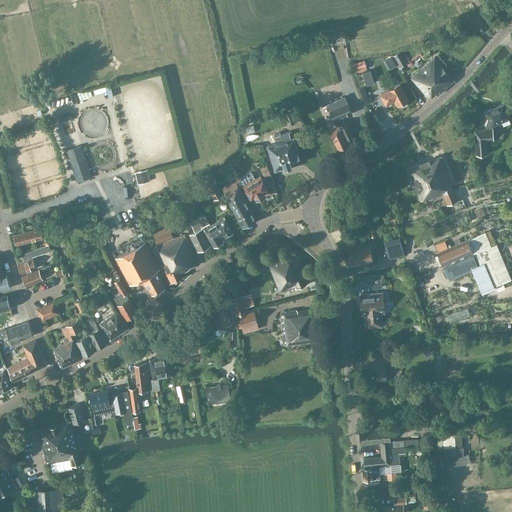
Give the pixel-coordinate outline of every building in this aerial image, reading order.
[(434,57),(430,61),(412,77),(429,98),(435,93),(437,95),(454,80),(434,57)] [(363,73),(367,85),(374,83),(370,71),(363,73)] [(379,79),(383,87),(396,80),(391,72),(379,79)] [(323,94),(321,87),(310,89),(313,99),(336,93),(333,83),(323,85),(325,93),(323,94)] [(395,100),(398,106),(409,100),(400,84),(381,95),(386,105),(395,100)] [(348,104),(345,105),(343,99),(329,105),(331,111),(330,111),(334,121),(337,126),(330,129),(334,137),(339,146),(340,147),(346,144),(347,142),(353,139),(345,122),(344,123),(342,117),(352,113),(348,104)] [(320,104),(314,105),(317,114),(323,112),(320,104)] [(488,154),(487,141),(494,140),(493,129),(492,127),(510,119),(503,104),(485,112),(488,119),(486,124),(485,130),(475,130),(477,155),(488,154)] [(286,119),(288,126),(295,123),(293,117),(286,119)] [(254,125),(245,127),(247,135),(256,133),(254,125)] [(276,140),(278,139),(279,142),(268,145),(275,170),(285,167),(285,168),(292,166),(292,165),(301,162),(294,137),(291,138),(289,132),(281,135),(280,133),(274,134),(275,137),(276,140)] [(67,152),(77,182),(92,178),(82,147),(67,152)] [(447,205),(451,203),(457,201),(453,190),(441,156),(409,168),(420,200),(429,197),(430,199),(443,194),(447,205)] [(265,177),(264,177),(266,179),(271,176),(267,166),(261,170),(265,177)] [(146,170),(135,173),(138,184),(149,182),(146,170)] [(240,177),(236,171),(231,174),(238,186),(243,183),(240,177)] [(256,179),(252,171),(240,177),(243,183),(251,197),(255,195),(257,199),(265,194),(263,191),(267,189),(261,176),(256,179)] [(207,187),(214,200),(223,195),(216,182),(207,187)] [(257,219),(238,186),(224,193),(243,227),(257,219)] [(174,199),(177,207),(182,205),(178,197),(174,199)] [(511,212),(500,216),(502,225),(510,222),(511,227),(511,226),(511,212)] [(214,245),(223,240),(222,239),(233,232),(224,217),(211,225),(205,216),(199,220),(202,225),(204,229),(205,228),(214,245)] [(210,244),(199,221),(191,224),(195,232),(190,234),(193,240),(197,251),(210,244)] [(185,235),(160,244),(160,243),(174,237),(169,225),(152,232),(158,244),(151,247),(165,275),(170,283),(172,282),(183,276),(181,273),(189,269),(189,268),(196,264),(190,251),(191,250),(185,235)] [(14,235),(16,245),(43,239),(41,229),(14,235)] [(511,278),(497,244),(491,247),(485,232),(438,253),(449,278),(479,265),(489,290),(511,279),(511,278)] [(156,271),(160,269),(145,242),(147,241),(142,233),(137,236),(141,244),(116,258),(130,285),(141,279),(144,284),(146,283),(152,295),(165,288),(156,271)] [(400,237),(384,240),(389,259),(405,256),(400,237)] [(37,269),(33,258),(39,256),(52,251),(49,245),(36,250),(37,251),(22,255),(24,261),(18,263),(22,274),(37,269)] [(370,247),(348,251),(351,265),(360,264),(361,265),(365,264),(366,262),(375,260),(374,255),(372,255),(370,247)] [(0,290),(6,289),(10,288),(7,274),(3,275),(0,265),(3,265),(0,255),(0,290)] [(309,283),(296,259),(288,262),(284,256),(270,263),(273,270),(271,270),(279,292),(296,284),(297,288),(309,283)] [(44,268),(22,276),(26,286),(43,280),(41,274),(46,273),(44,268)] [(381,273),(370,274),(371,288),(382,287),(381,273)] [(137,312),(126,294),(128,293),(120,279),(115,282),(120,291),(114,294),(120,304),(118,305),(126,319),(137,312)] [(384,313),(382,293),(360,295),(362,315),(365,315),(366,325),(368,325),(372,328),(376,327),(379,324),(381,323),(380,313),(384,313)] [(0,311),(11,308),(7,295),(0,296),(0,311)] [(231,324),(223,295),(210,300),(216,318),(214,319),(217,328),(231,324)] [(237,315),(246,312),(242,295),(232,297),(237,315)] [(87,310),(82,299),(75,302),(80,313),(87,310)] [(59,314),(54,302),(37,310),(39,316),(40,316),(43,321),(59,314)] [(281,314),(285,345),(317,340),(314,316),(311,317),(309,309),(298,311),(296,310),(286,312),(286,313),(281,314)] [(128,327),(117,311),(100,323),(111,339),(128,327)] [(254,312),(239,316),(242,329),(258,325),(254,312)] [(89,319),(92,325),(95,331),(89,334),(96,348),(106,343),(99,329),(93,317),(89,319)] [(63,338),(66,343),(54,349),(62,366),(63,367),(82,358),(70,334),(84,328),(82,322),(81,322),(80,320),(78,321),(78,320),(62,328),(66,337),(63,338)] [(12,345),(21,342),(21,340),(34,335),(28,321),(0,330),(0,337),(0,338),(5,337),(7,344),(12,343),(12,345)] [(95,350),(88,335),(76,341),(84,356),(88,354),(89,355),(93,353),(93,352),(93,351),(95,350)] [(13,381),(46,365),(36,340),(23,345),(28,357),(7,368),(13,381)] [(154,390),(158,390),(160,389),(158,378),(173,375),(169,355),(150,359),(154,379),(152,380),(153,390),(154,390)] [(387,381),(385,357),(358,359),(359,369),(372,368),(373,374),(375,374),(375,381),(387,381)] [(134,365),(137,387),(129,388),(132,412),(140,411),(138,392),(152,390),(151,382),(149,382),(146,363),(134,365)] [(0,392),(12,387),(4,371),(0,372),(0,392)] [(206,386),(207,403),(229,400),(228,384),(220,385),(220,384),(217,384),(217,385),(206,386)] [(116,413),(123,412),(125,422),(133,420),(128,393),(123,394),(122,394),(113,395),(113,396),(109,397),(107,390),(90,394),(92,407),(93,407),(95,415),(116,411),(116,413)] [(72,423),(75,433),(78,443),(77,443),(79,450),(84,449),(82,442),(79,432),(82,431),(79,422),(85,420),(80,404),(69,407),(73,423),(72,423)] [(135,429),(141,428),(141,423),(139,423),(138,416),(133,417),(135,429)] [(82,463),(70,420),(38,429),(47,462),(56,459),(56,461),(69,457),(72,466),(82,463)] [(380,442),(381,449),(405,447),(405,446),(418,445),(418,439),(391,441),(390,427),(363,429),(359,429),(361,444),(380,442)] [(442,436),(442,437),(438,437),(438,449),(443,449),(443,450),(444,450),(444,456),(443,456),(444,466),(466,465),(466,455),(462,455),(461,435),(442,436)] [(405,452),(405,447),(381,449),(382,457),(364,458),(364,467),(379,466),(394,465),(399,464),(398,453),(405,452)] [(0,493),(15,485),(16,487),(22,484),(18,477),(12,480),(4,465),(0,466),(0,493)] [(380,479),(379,466),(364,467),(363,467),(363,468),(364,480),(380,479)] [(396,472),(392,473),(386,473),(387,481),(388,481),(394,481),(397,480),(396,472)] [(365,495),(372,495),(372,497),(377,496),(377,494),(380,494),(379,487),(388,486),(388,482),(379,483),(364,484),(365,495)] [(29,504),(31,504),(32,511),(60,511),(60,505),(61,505),(60,489),(28,491),(29,504)] [(404,511),(404,504),(407,504),(407,503),(415,503),(415,496),(406,497),(394,498),(395,505),(367,508),(367,511),(404,511)]
